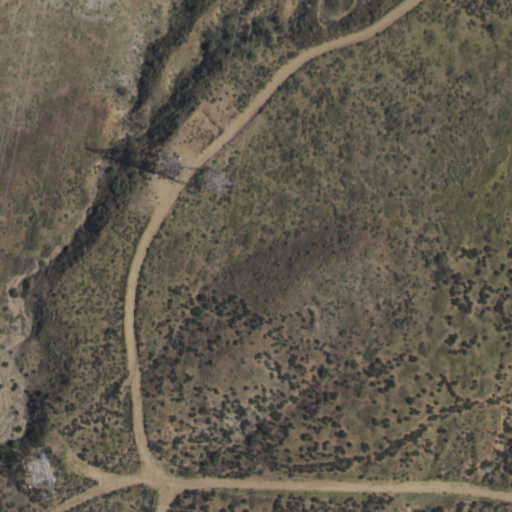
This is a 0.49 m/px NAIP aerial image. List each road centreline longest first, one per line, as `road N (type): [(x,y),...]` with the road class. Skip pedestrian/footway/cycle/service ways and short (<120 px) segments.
road 1 (track): [(159,511),(161,483),(142,440),(128,305),(132,253),(148,212),(176,166),(286,55),(390,0)]
road 2 (track): [(57,511),(131,482),(511,494)]
